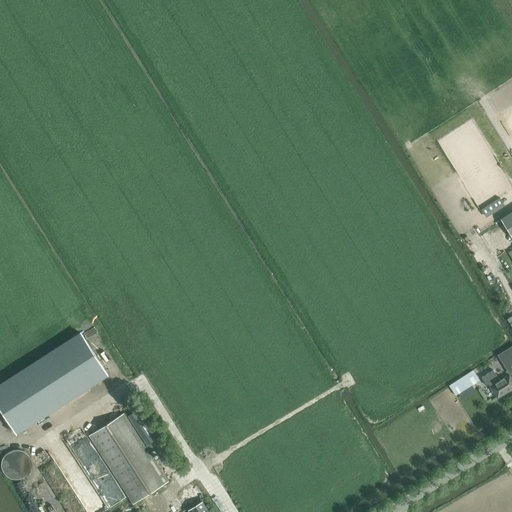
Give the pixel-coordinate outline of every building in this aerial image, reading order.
[(511,212),(500,220),(511,238),(511,212)] [(477,258),(485,252),(480,245),(472,252),(477,258)] [(81,333),(0,384),(0,408),(17,435),(108,376),(81,333)] [(511,346),(500,353),(499,354),(511,374),(511,373),(511,346)] [(511,388),(511,378),(509,374),(500,380),(494,370),(481,378),(486,385),(489,384),(498,398),(511,388)] [(167,480),(137,432),(124,412),(89,434),(132,502),(167,480)] [(136,412),(129,416),(147,444),(154,440),(150,434),(154,431),(144,416),(140,418),(136,412)] [(27,450),(5,451),(5,470),(14,470),(14,478),(29,477),(27,450)] [(189,509),(190,511),(210,511),(203,501),(189,509)]
